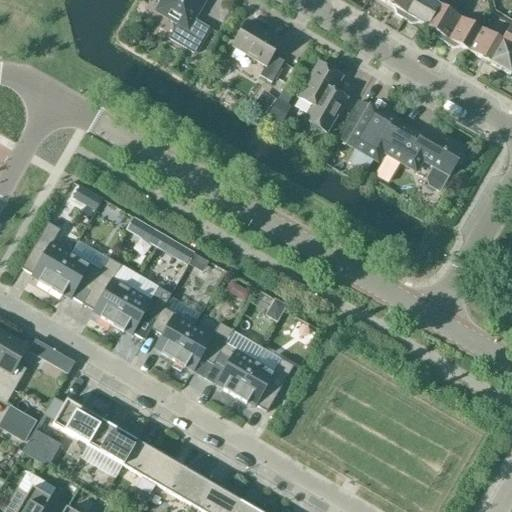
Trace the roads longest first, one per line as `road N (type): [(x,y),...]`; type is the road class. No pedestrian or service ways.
road 1 (unclassified): [(435,321),(94,122)]
road 2 (residential): [(358,511),(25,315)]
road 3 (residential): [(511,129),(305,4)]
road 4 (residential): [(435,321),(511,186)]
